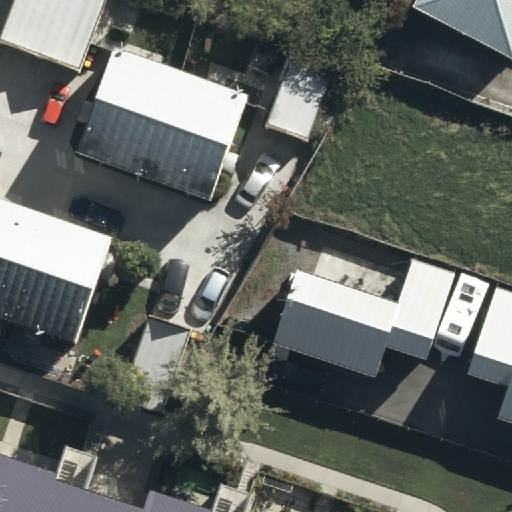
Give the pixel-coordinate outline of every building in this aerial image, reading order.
[(20,0),(3,49),(83,77),(110,0),(20,0)] [(511,0),(427,0),(419,17),(511,68),(511,0)] [(295,59),(268,135),(314,151),(341,76),(295,59)] [(253,109),(121,60),(83,162),(215,211),(253,109)] [(338,133),(316,204),(352,215),(350,221),(446,250),(472,164),(376,135),(373,144),(338,133)] [(0,335),(80,367),(125,252),(0,203),(0,335)] [(301,286),(276,360),(380,394),(390,363),(430,376),(458,290),(416,277),(412,291),(325,262),(316,290),(301,286)] [(511,305),(498,301),(470,388),(510,402),(500,433),(511,436),(511,305)] [(0,511),(295,511),(251,497),(249,503),(218,493),(212,511),(205,511),(148,493),(143,509),(83,489),(92,461),(65,452),(56,478),(0,459),(0,511)]
